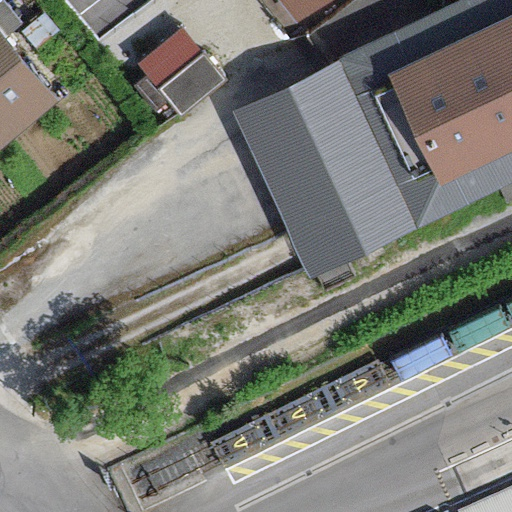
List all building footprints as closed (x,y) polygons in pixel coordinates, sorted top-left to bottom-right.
[(4,0),(0,0),(0,133),(50,95),(4,40),(23,23),(4,0)] [(312,0),(294,0),(302,10),(312,0)] [(511,7),(292,113),(350,240),(511,163),(511,7)] [(205,53),(162,83),(183,111),(224,79),(205,53)] [(320,254),(350,240),(292,113),(260,128),(320,254)] [(511,511),(511,489),(463,511),(511,511)]
